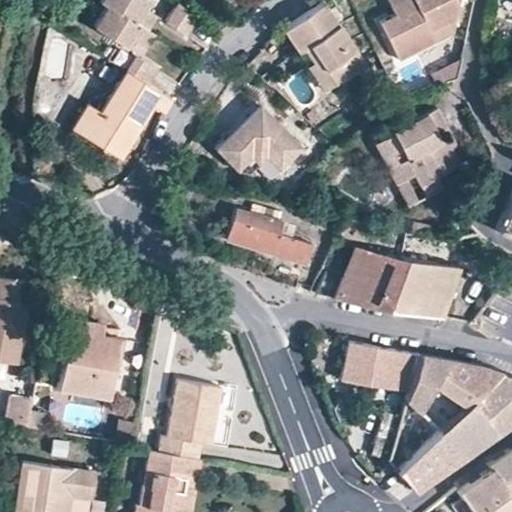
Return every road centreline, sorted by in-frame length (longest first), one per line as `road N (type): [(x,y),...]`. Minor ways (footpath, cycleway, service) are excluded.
road 1 (residential): [(122,238),(192,96),(285,0)]
road 2 (tertiary): [(511,360),(473,342),(259,313)]
road 3 (residential): [(259,313),(334,506)]
road 4 (residential): [(511,430),(397,510),(374,511)]
road 5 (tertiary): [(122,238),(240,295),(259,313)]
road 6 (tertiary): [(0,184),(122,238)]
